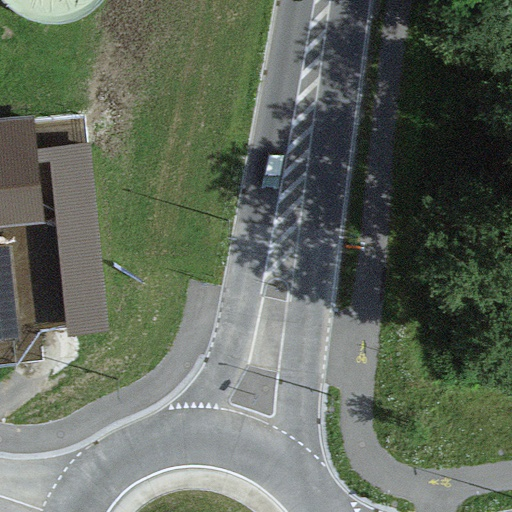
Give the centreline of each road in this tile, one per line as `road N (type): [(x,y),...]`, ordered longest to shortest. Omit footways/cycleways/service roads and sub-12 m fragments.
road 1 (primary): [(230,442),(269,344),(328,0)]
road 2 (primary): [(230,442),(181,439),(139,450),(98,473),(70,511)]
